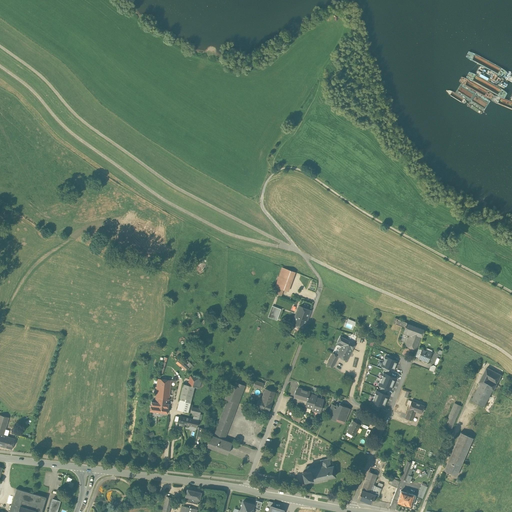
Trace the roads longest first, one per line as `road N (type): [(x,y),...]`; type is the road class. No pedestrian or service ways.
road 1 (track): [(511,293),(287,167),(272,174),(261,204),(300,252)]
road 2 (track): [(290,247),(232,235),(168,202),(70,132),(0,66)]
road 3 (residential): [(300,252),(320,286),(244,490)]
road 4 (secondary): [(244,490),(89,469)]
